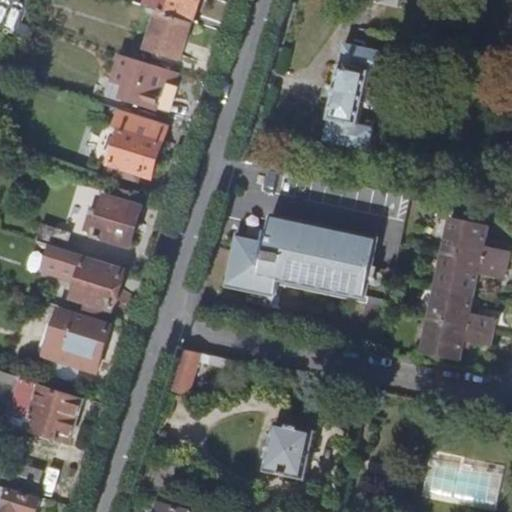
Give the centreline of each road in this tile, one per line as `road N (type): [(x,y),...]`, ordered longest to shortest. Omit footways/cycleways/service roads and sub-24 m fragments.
road 1 (residential): [(511,392),(509,403),(162,326)]
road 2 (residential): [(162,326),(267,0)]
road 3 (residential): [(103,511),(162,326)]
